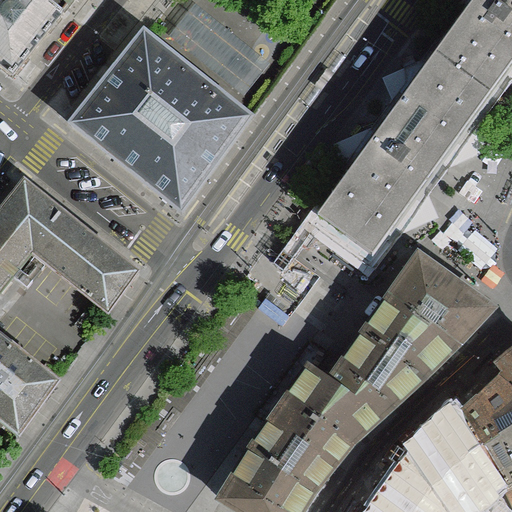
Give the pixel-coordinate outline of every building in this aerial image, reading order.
[(0,0),(0,67),(13,78),(63,16),(43,0),(0,0)] [(75,0),(43,0),(63,16),(75,0)] [(435,56),(494,97),(511,74),(511,73),(511,0),(459,0),(466,13),(435,56)] [(269,61),(194,2),(168,35),(243,94),(269,61)] [(249,119),(145,36),(73,126),(182,213),(249,119)] [(494,97),(435,56),(428,65),(389,82),(401,102),(387,121),(445,164),(486,149),(474,123),(494,97)] [(352,168),(322,214),(376,254),(388,236),(437,217),(426,188),(431,183),(445,164),(387,121),(380,125),(343,144),(352,168)] [(26,185),(0,216),(0,420),(9,428),(19,437),(59,383),(49,375),(0,336),(0,296),(34,254),(45,262),(92,299),(109,313),(138,274),(26,185)] [(394,297),(459,346),(492,310),(453,280),(420,259),(407,276),(394,297)] [(289,398),(354,444),(403,399),(432,372),(459,346),(394,297),(363,337),(330,383),(310,370),(289,398)] [(493,366),(498,374),(504,382),(511,376),(511,351),(507,355),(493,366)] [(488,383),(478,391),(495,432),(511,421),(511,376),(504,382),(498,374),(488,383)] [(467,400),(457,408),(477,445),(495,432),(478,391),(467,400)] [(354,444),(289,398),(255,448),(221,499),(237,509),(242,511),(302,511),(321,484),(354,444)] [(437,427),(407,456),(444,505),(449,511),(467,511),(482,497),(498,484),(477,445),(457,408),(455,411),(437,427)] [(511,421),(495,432),(477,445),(498,484),(511,477),(511,421)] [(385,487),(368,511),(439,511),(444,505),(407,456),(385,487)] [(511,511),(511,477),(498,484),(510,511),(511,511)]
